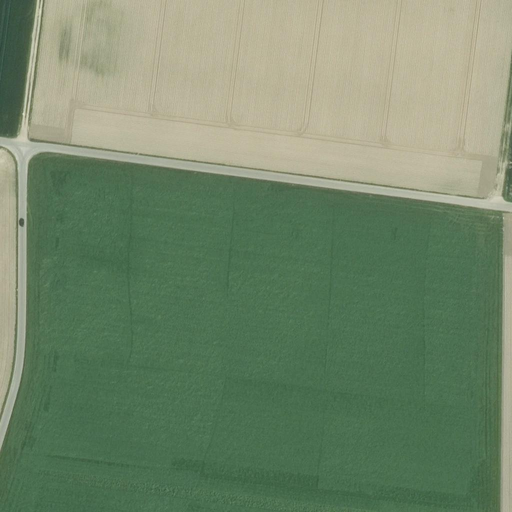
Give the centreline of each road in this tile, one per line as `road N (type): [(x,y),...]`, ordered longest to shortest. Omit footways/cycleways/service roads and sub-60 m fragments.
road 1 (unclassified): [(511,206),(22,144)]
road 2 (unclassified): [(22,144),(20,367),(0,435)]
road 3 (track): [(39,0),(22,144)]
